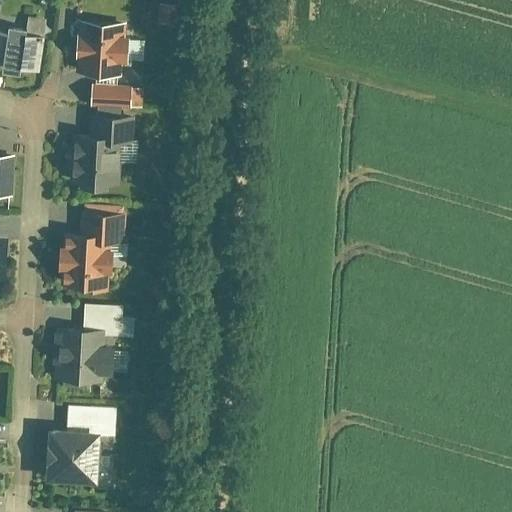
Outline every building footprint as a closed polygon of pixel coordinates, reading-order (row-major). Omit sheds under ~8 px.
[(82,16),(80,70),(127,72),(130,18),(82,16)] [(11,27),(0,25),(0,63),(5,64),(4,69),(22,72),(23,67),(41,69),(47,33),(28,30),(29,25),(11,23),(11,27)] [(95,80),(119,80),(119,72),(95,72),(95,80)] [(94,82),(94,106),(132,107),(133,83),(94,82)] [(93,112),(91,132),(124,134),(136,135),(137,114),(93,112)] [(76,131),(73,181),(121,184),(124,134),(91,132),(76,131)] [(18,153),(0,151),(0,192),(16,193),(18,153)] [(84,208),(83,230),(113,232),(113,240),(128,241),(130,210),(84,208)] [(67,229),(64,285),(110,288),(113,240),(113,232),(83,230),(67,229)] [(0,278),(8,279),(10,236),(0,235),(0,278)] [(148,289),(157,298),(167,286),(158,278),(148,289)] [(87,300),(86,324),(107,325),(107,332),(124,333),(125,302),(87,300)] [(86,324),(60,323),(58,378),(104,380),(104,372),(116,372),(117,342),(107,342),(107,332),(107,325),(86,324)] [(71,402),(69,427),(102,429),(119,430),(120,404),(71,402)] [(52,427),(50,479),(100,481),(102,429),(69,427),(52,427)]
